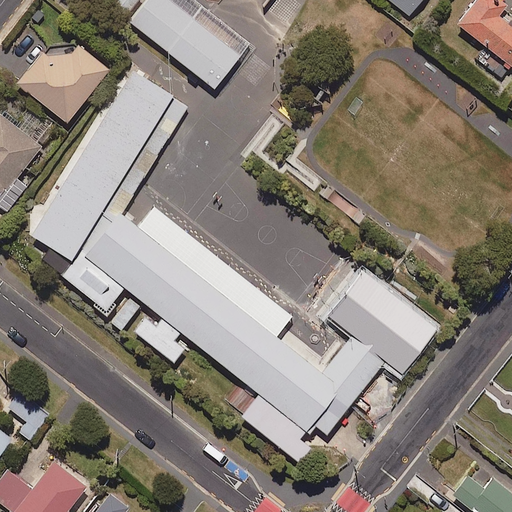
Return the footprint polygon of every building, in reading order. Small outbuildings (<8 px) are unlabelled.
[(139,0),(114,0),(109,7),(124,19),(139,0)] [(170,0),(148,0),(131,24),(222,92),(248,58),(170,0)] [(392,0),(410,15),(422,0),(392,0)] [(509,4),(502,0),(476,0),(459,23),(488,46),(478,58),(503,78),(511,66),(511,12),(506,8),(509,4)] [(77,41),(50,44),(19,81),(68,121),(111,68),(77,41)] [(139,63),(34,229),(79,259),(68,273),(113,306),(128,284),(160,307),(142,328),(181,359),(198,339),(283,406),(267,426),(304,456),(322,434),(400,341),(368,316),(326,366),(127,206),(195,97),(139,63)] [(0,202),(44,145),(0,111),(0,202)] [(439,327),(418,311),(398,336),(419,352),(439,327)] [(5,409),(24,424),(20,430),(31,439),(48,416),(46,414),(48,411),(19,390),(5,409)] [(0,452),(12,437),(0,427),(0,452)] [(67,511),(92,480),(55,452),(9,511),(67,511)] [(511,511),(511,488),(495,475),(485,488),(470,475),(455,494),(477,511),(511,511)] [(126,511),(132,505),(111,489),(94,511),(126,511)]
